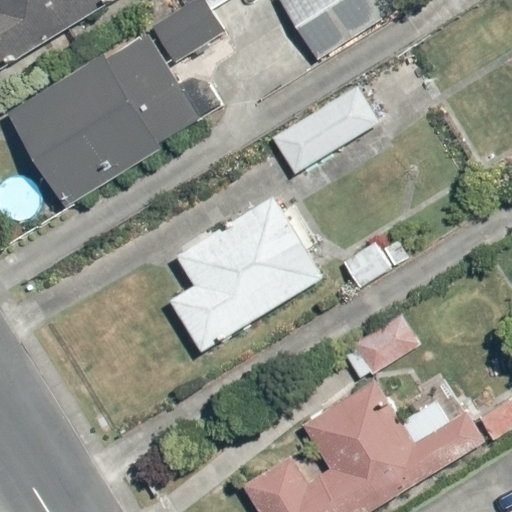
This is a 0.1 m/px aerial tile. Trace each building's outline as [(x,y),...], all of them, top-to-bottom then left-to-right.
[(0,0),(0,58),(109,0),(0,0)] [(194,0),(152,26),(155,31),(18,113),(71,200),(143,156),(152,172),(202,142),(194,128),(228,108),(205,70),(188,80),(175,59),(222,31),(212,16),(238,0),(194,0)] [(420,3),(418,0),(286,0),(323,61),(420,3)] [(387,123),(364,85),(278,137),(301,175),(387,123)] [(333,277),(283,197),(187,256),(205,286),(181,302),(212,352),(333,277)] [(396,232),(347,263),(365,290),(413,259),(396,232)] [(407,312),(349,346),(369,380),(426,346),(407,312)] [(433,511),(484,480),(471,459),(511,432),(511,405),(483,425),(460,387),(408,420),(383,380),(311,425),(339,469),(316,484),(298,455),(250,486),(266,511),(433,511)]
